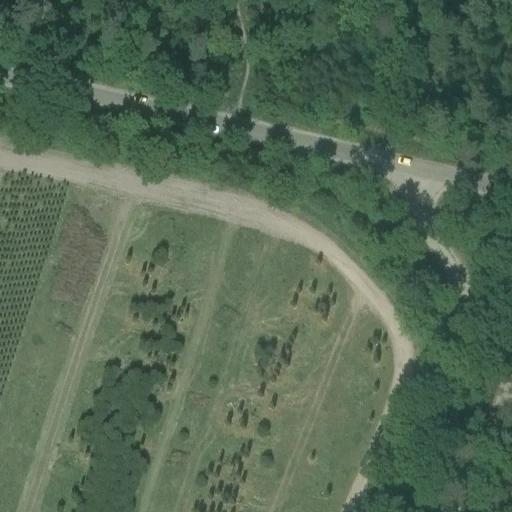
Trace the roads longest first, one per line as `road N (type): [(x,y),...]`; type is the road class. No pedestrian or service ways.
road 1 (unclassified): [(397,166),(0,76)]
road 2 (unclassified): [(454,511),(511,362),(397,166)]
